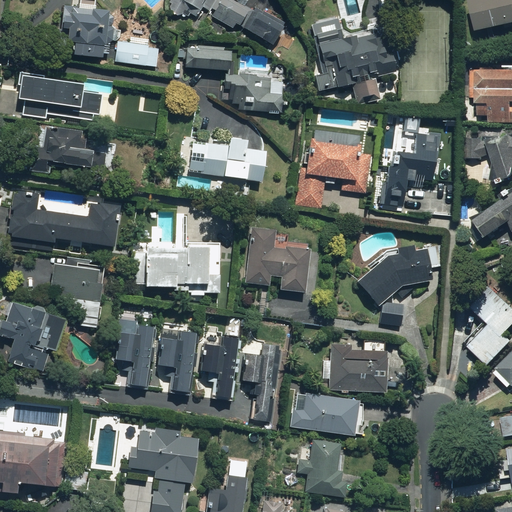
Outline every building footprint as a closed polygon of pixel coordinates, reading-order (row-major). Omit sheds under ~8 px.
[(173,0),(170,0),(165,12),(193,25),(205,0),(181,0),(180,3),(173,0)] [(251,9),(232,0),(216,0),(209,16),(240,32),(251,9)] [(511,0),(468,0),(465,1),(473,35),(511,25),(511,0)] [(91,8),(58,6),(56,44),(67,45),(66,60),(100,61),(103,13),(91,12),(91,8)] [(266,16),(251,9),(240,32),(271,47),(286,18),(269,9),(266,16)] [(351,85),(354,103),(380,98),(376,80),(403,74),(398,50),(387,52),(381,25),(343,33),(340,18),(309,24),(318,73),(311,74),(314,93),(351,85)] [(128,43),(117,42),(115,62),(157,67),(159,48),(147,47),(147,40),(128,38),(128,43)] [(183,46),(182,70),(224,72),(225,48),(183,46)] [(270,57),(241,55),(239,77),(220,76),(218,103),(237,104),(237,112),(282,115),(285,67),(269,66),(270,57)] [(472,110),(476,110),(476,116),(486,117),(486,123),(511,124),(511,111),(509,111),(509,104),(511,104),(511,66),(501,66),(501,72),(493,72),(493,69),(470,68),(469,99),(472,99),(472,110)] [(43,76),(17,72),(12,101),(23,103),(21,116),(45,120),(45,115),(91,122),(92,116),(96,117),(100,89),(42,80),(43,76)] [(381,146),(375,209),(402,212),(405,190),(420,192),(421,182),(433,184),(435,172),(439,172),(440,156),(436,156),(439,131),(420,130),(421,120),(396,118),(393,148),(381,146)] [(45,152),(43,166),(101,172),(103,158),(110,158),(112,146),(90,144),(89,152),(82,151),(84,139),(79,139),(80,131),(34,126),(31,151),(45,152)] [(358,137),(307,132),(299,206),(321,208),(323,182),(341,184),(340,194),(366,196),(370,154),(356,153),(358,137)] [(508,181),(511,176),(511,132),(488,139),(465,139),(464,160),(491,160),(498,184),(508,181)] [(260,184),(263,153),(240,150),(241,141),(185,134),(181,175),(260,184)] [(511,187),(498,197),(501,202),(469,224),(481,243),(504,227),(511,238),(511,187)] [(85,218),(36,212),(38,197),(10,194),(5,237),(14,238),(13,246),(49,251),(50,242),(115,251),(120,208),(86,203),(85,218)] [(217,298),(220,242),(187,240),(188,212),(176,211),(175,240),(162,240),(163,226),(152,225),(151,239),(132,238),(130,285),(141,285),(141,289),(175,291),(175,296),(217,298)] [(274,231),(249,228),(243,285),(268,288),(269,276),(280,277),(278,293),(302,295),(307,252),(272,248),(274,231)] [(391,250),(391,255),(375,264),(353,283),(375,308),(398,288),(427,286),(424,252),(410,253),(409,249),(391,250)] [(97,327),(103,265),(75,262),(74,268),(50,266),(48,288),(57,289),(57,296),(68,297),(66,324),(97,327)] [(484,367),(510,342),(502,334),(511,323),(511,308),(490,286),(468,307),(482,322),(461,343),(484,367)] [(0,335),(11,339),(4,359),(44,372),(61,320),(8,302),(0,325),(0,335)] [(403,305),(381,304),(380,325),(402,326),(403,305)] [(148,331),(117,328),(114,363),(127,365),(124,388),(142,390),(148,331)] [(185,396),(191,333),(173,331),(172,343),(157,342),(154,368),(170,370),(170,377),(164,377),(162,394),(185,396)] [(233,337),(210,334),(209,344),(201,343),(198,375),(210,377),(208,402),(226,404),(233,337)] [(384,343),(330,340),(328,391),(382,394),(384,343)] [(265,423),(272,345),(259,344),(258,352),(242,350),(239,384),(248,385),(247,396),(252,396),(250,422),(265,423)] [(511,350),(491,372),(508,389),(511,384),(511,350)] [(357,402),(305,395),(303,409),(294,407),(291,428),(352,436),(357,402)] [(0,489),(18,491),(19,480),(60,484),(65,440),(55,438),(56,433),(0,427),(0,489)] [(154,428),(152,446),(133,445),(133,450),(127,450),(125,469),(154,471),(150,511),(180,511),(183,484),(190,484),(193,440),(174,438),(175,430),(154,428)] [(337,443),(310,440),(309,441),(308,441),(307,441),(307,442),(306,442),(305,443),(304,443),(303,444),(302,445),(301,446),(300,447),(300,448),(299,448),(299,449),(299,450),(298,450),(298,451),(298,452),(297,453),(297,454),(297,455),(297,456),(297,457),(297,458),(295,473),(307,474),(305,494),(343,497),(344,481),(339,481),(340,472),(334,472),(337,443)] [(240,511),(243,478),(223,476),(222,491),(205,490),(202,511),(240,511)] [(511,507),(495,510),(495,511),(511,511),(511,498),(511,503),(511,507)] [(353,511),(354,503),(309,499),(307,511),(353,511)] [(281,503),(262,501),(260,511),(284,511),(280,511),(281,503)]
